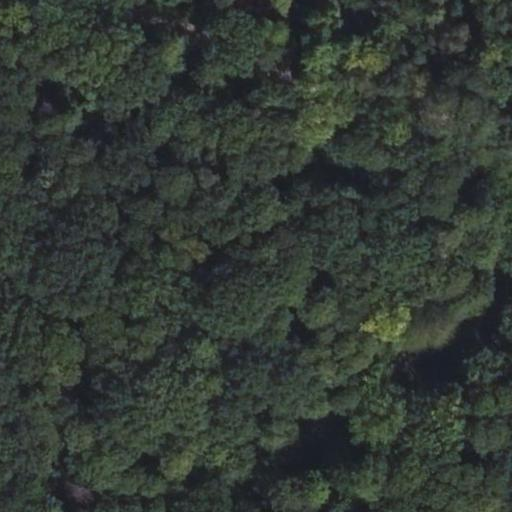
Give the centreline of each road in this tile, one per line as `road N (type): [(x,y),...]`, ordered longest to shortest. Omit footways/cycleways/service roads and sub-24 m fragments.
road 1 (track): [(95,0),(511,171)]
road 2 (track): [(229,511),(428,324),(511,272)]
